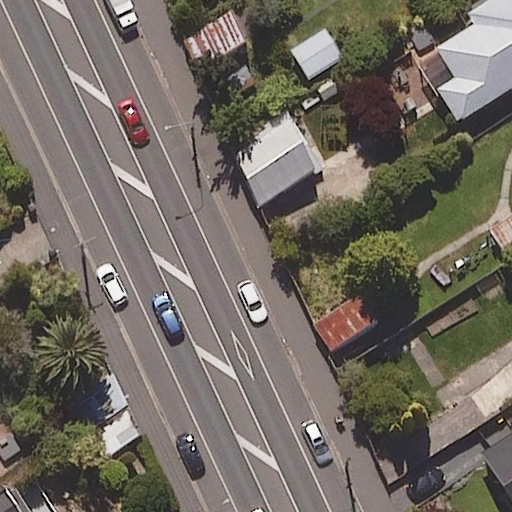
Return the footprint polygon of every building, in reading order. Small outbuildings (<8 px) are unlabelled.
[(511,0),(502,0),(467,22),(473,32),(435,57),(452,85),(434,96),(458,134),(511,99),(511,0)] [(244,44),(227,15),(184,41),(201,70),(244,44)] [(341,59),(324,31),(289,52),(307,80),(341,59)] [(292,127),(233,163),(262,210),(321,173),(292,127)] [(378,329),(360,301),(313,332),(331,359),(378,329)] [(141,437),(114,379),(77,396),(104,454),(141,437)] [(0,411),(0,458),(8,469),(31,452),(0,411)] [(511,437),(479,458),(511,510),(511,437)] [(54,511),(27,472),(0,490),(0,511),(54,511)]
